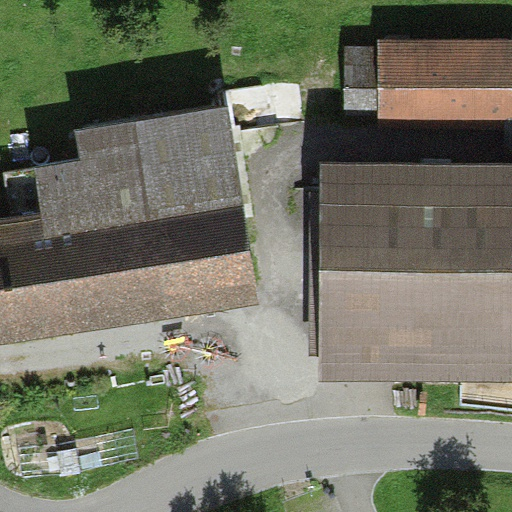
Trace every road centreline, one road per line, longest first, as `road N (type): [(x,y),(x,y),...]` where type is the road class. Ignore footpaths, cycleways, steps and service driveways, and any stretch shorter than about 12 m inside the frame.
road 1 (unclassified): [(135,511),(222,468),(336,446)]
road 2 (unclassified): [(336,446),(511,448)]
